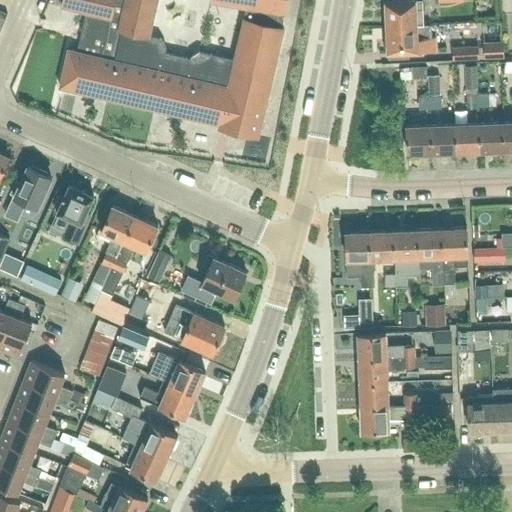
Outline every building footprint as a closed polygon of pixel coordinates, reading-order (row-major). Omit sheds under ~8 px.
[(258,135),(284,27),(282,27),(286,0),(211,0),(211,1),(245,7),(233,58),(199,50),(190,55),(190,57),(164,51),(166,45),(160,36),(149,34),(157,0),(62,0),(61,6),(85,12),(77,49),(67,47),(58,85),(218,123),(217,126),(258,135)] [(385,26),(417,25),(416,9),(423,8),(422,0),(384,0),(384,3),(382,3),(382,14),(385,14),(385,26)] [(417,25),(385,26),(386,38),(383,38),(384,49),(386,49),(386,52),(389,52),(389,57),(410,57),(410,51),(436,50),(436,36),(430,36),(429,24),(417,25)] [(451,46),(451,59),(503,56),(502,40),(482,41),(482,48),(477,49),(477,44),(451,46)] [(511,62),(502,63),(502,75),(511,74),(511,62)] [(476,64),(464,64),(465,94),(466,94),(477,93),(476,64)] [(422,85),(422,70),(399,69),(399,85),(422,85)] [(429,95),(429,107),(440,107),(439,73),(427,74),(427,95),(429,95)] [(477,93),(466,94),(467,106),(478,106),(477,93)] [(477,93),(478,106),(488,105),(487,93),(477,93)] [(419,108),(429,107),(429,95),(427,95),(418,95),(419,108)] [(503,149),(511,148),(511,120),(502,121),(503,149)] [(478,122),(479,150),(503,149),(502,121),(478,122)] [(454,122),(430,123),(431,151),(455,150),(454,122)] [(478,122),(454,122),(455,150),(479,150),(478,122)] [(431,151),(430,123),(406,124),(407,152),(431,151)] [(36,206),(50,175),(27,164),(5,213),(17,218),(25,201),(36,206)] [(76,244),(81,233),(90,215),(85,213),(93,195),(68,184),(47,231),(76,244)] [(105,250),(92,279),(102,284),(103,284),(134,214),(111,204),(100,230),(111,235),(104,250),(105,250)] [(100,289),(112,294),(134,245),(145,250),(156,224),(134,214),(103,284),(102,284),(100,289)] [(443,271),(455,270),(454,265),(467,264),(467,254),(466,226),(441,227),(443,271)] [(443,283),(443,271),(441,227),(418,228),(419,256),(430,256),(431,271),(433,271),(433,283),(443,283)] [(395,273),(406,272),(420,272),(418,228),(393,229),(394,257),(395,273)] [(394,257),(393,229),(369,230),(370,258),(394,257)] [(372,286),(369,230),(346,231),(347,276),(348,276),(361,275),(361,286),(372,286)] [(0,260),(10,238),(0,233),(0,260)] [(146,275),(159,281),(171,254),(158,249),(146,275)] [(246,270),(206,252),(201,263),(207,266),(201,280),(187,274),(180,289),(210,302),(214,292),(216,289),(233,297),(246,270)] [(455,270),(443,271),(443,283),(444,293),(456,293),(455,270)] [(55,292),(61,279),(43,272),(38,284),(55,292)] [(406,272),(395,273),(395,285),(407,284),(406,272)] [(386,285),(395,285),(395,273),(385,273),(386,285)] [(511,315),(511,273),(499,274),(500,286),(473,287),(474,318),(511,315)] [(59,294),(66,297),(74,301),(83,282),(68,276),(59,294)] [(16,301),(0,342),(0,347),(18,354),(31,321),(19,316),(24,304),(27,297),(19,293),(16,301)] [(0,308),(0,342),(16,301),(8,297),(3,310),(0,308)] [(443,302),(424,303),(425,324),(444,323),(443,302)] [(163,328),(211,350),(223,323),(192,309),(191,311),(175,304),(163,328)] [(146,318),(128,311),(123,323),(141,330),(146,318)] [(350,324),(370,324),(370,311),(349,312),(350,324)] [(94,328),(113,336),(117,326),(98,319),(94,328)] [(122,324),(116,337),(156,354),(158,350),(162,341),(122,324)] [(90,337),(110,345),(113,336),(94,328),(90,337)] [(414,345),(386,346),(385,332),(357,333),(358,358),(414,356),(414,345)] [(509,333),(459,332),(458,349),(509,350),(509,333)] [(106,354),(110,345),(90,337),(87,346),(106,354)] [(113,346),(109,355),(118,359),(123,347),(114,343),(113,346)] [(102,365),(106,354),(87,346),(82,357),(102,365)] [(162,379),(194,393),(204,370),(158,350),(156,354),(153,361),(148,373),(162,379)] [(419,355),(420,368),(451,366),(451,354),(419,355)] [(404,367),(414,366),(414,356),(358,358),(359,382),(387,381),(386,369),(404,368),(404,367)] [(98,375),(102,365),(82,357),(79,367),(79,368),(98,375)] [(69,397),(72,389),(59,384),(64,372),(30,359),(22,379),(69,397)] [(116,395),(125,372),(106,364),(97,387),(116,395)] [(66,406),(74,409),(77,400),(73,399),(69,397),(22,379),(14,399),(48,413),(52,401),(65,406),(66,406)] [(194,393),(162,379),(157,391),(143,385),(138,396),(185,416),(194,393)] [(360,406),(388,404),(387,381),(359,382),(360,406)] [(493,429),(492,400),(491,392),(475,393),(475,395),(467,395),(468,430),(493,429)] [(404,404),(416,404),(415,393),(404,394),(404,404)] [(511,428),(511,393),(506,394),(507,400),(492,400),(493,429),(511,428)] [(115,395),(110,407),(111,407),(130,416),(131,416),(132,413),(136,415),(140,406),(116,396),(115,395)] [(48,413),(14,399),(7,419),(53,438),(57,429),(43,424),(48,413)] [(416,415),(438,416),(437,403),(416,404),(404,404),(388,404),(360,406),(361,430),(389,429),(388,419),(404,418),(404,419),(416,418),(416,415)] [(437,403),(438,416),(438,428),(452,427),(451,403),(437,403)] [(131,416),(122,436),(133,441),(139,444),(164,456),(175,433),(137,415),(136,415),(132,413),(131,416)] [(0,436),(0,439),(33,452),(37,441),(50,446),(60,450),(64,442),(58,439),(53,438),(7,419),(0,436)] [(84,419),(82,424),(76,437),(73,445),(71,451),(91,460),(98,464),(103,452),(85,444),(89,435),(109,443),(112,434),(97,428),(98,425),(84,419)] [(61,431),(58,439),(64,442),(73,445),(76,437),(61,431)] [(0,462),(38,477),(43,479),(47,471),(28,464),(33,452),(0,439),(0,462)] [(128,454),(123,464),(154,478),(164,456),(139,444),(133,441),(128,454)] [(70,454),(71,455),(67,464),(85,473),(91,460),(71,451),(70,454)] [(35,485),(38,477),(0,462),(0,485),(17,492),(22,480),(35,485)] [(76,493),(85,473),(67,464),(58,485),(76,493)] [(108,489),(101,504),(117,511),(138,511),(146,497),(112,480),(108,489)] [(16,511),(15,511),(19,500),(0,491),(0,511),(16,511)] [(117,511),(101,504),(96,502),(88,498),(84,506),(97,511),(117,511)]
